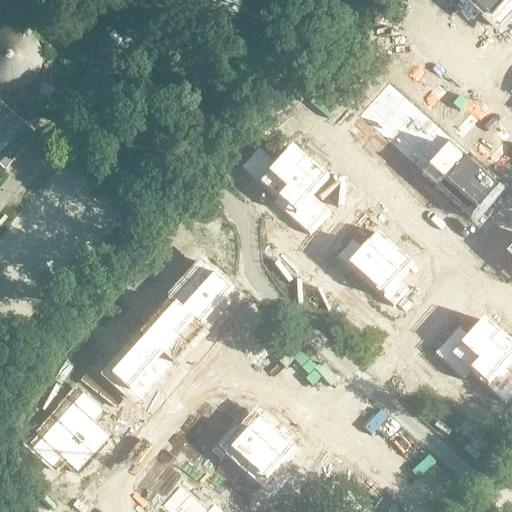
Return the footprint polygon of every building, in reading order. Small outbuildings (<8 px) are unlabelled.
[(511,9),(501,0),(464,0),(498,30),(511,14),(511,9)] [(511,0),(501,0),(511,9),(511,0)] [(0,174),(33,138),(30,135),(0,107),(0,88),(3,90),(10,90),(16,89),(22,86),(28,83),(32,78),(35,74),(37,68),(39,61),(38,55),(37,48),(34,42),(30,37),(24,33),(18,30),(12,29),(5,28),(0,29),(0,174)] [(417,67),(409,76),(416,83),(424,74),(417,67)] [(388,83),(358,117),(375,132),(405,98),(392,86),(388,83)] [(438,86),(430,95),(437,102),(445,93),(438,86)] [(430,95),(422,104),(430,111),(437,102),(430,95)] [(405,98),(375,132),(391,146),(421,113),(405,98)] [(421,113),(391,146),(407,160),(437,127),(421,113)] [(470,115),(462,124),(470,131),(478,122),(470,115)] [(462,124),(454,133),(462,140),(470,131),(462,124)] [(437,127),(407,160),(423,174),(421,176),(421,177),(453,142),(437,127)] [(453,142),(421,177),(438,191),(469,156),(453,142)] [(502,144),(494,153),(502,159),(510,151),(502,144)] [(259,148),(240,169),(276,201),(273,204),(273,205),(311,163),(310,162),(309,163),(291,147),(276,164),(259,148)] [(494,153),(486,162),(494,168),(502,159),(494,153)] [(469,156),(438,191),(454,206),(485,171),(469,156)] [(311,163),(273,205),(310,238),(331,213),(314,198),(330,180),(311,163)] [(485,171),(454,206),(470,221),(502,185),(485,171)] [(352,240),(336,258),(364,284),(396,249),(377,232),(362,249),(352,240)] [(396,249),(364,284),(393,310),(409,291),(400,283),(414,266),(396,249)] [(156,263),(165,271),(171,264),(162,256),(156,263)] [(198,260),(181,279),(218,312),(235,294),(198,260)] [(180,272),(171,264),(165,271),(174,279),(180,272)] [(184,283),(168,300),(204,332),(204,331),(202,329),(218,312),(181,279),(180,280),(184,283)] [(124,299),(132,307),(139,300),(130,292),(124,299)] [(148,308),(139,300),(132,307),(141,315),(148,308)] [(151,316),(150,316),(187,350),(204,332),(168,300),(168,301),(169,303),(155,319),(151,316)] [(150,316),(134,334),(171,368),(187,350),(150,316)] [(458,327),(433,355),(462,381),(503,335),(502,334),(501,336),(483,320),(468,336),(458,327)] [(98,327),(92,335),(100,343),(107,335),(98,327)] [(134,334),(118,352),(155,385),(171,368),(134,334)] [(116,344),(107,335),(100,343),(109,351),(116,344)] [(511,343),(503,335),(462,381),(463,382),(469,374),(505,406),(511,398),(511,375),(506,370),(511,362),(511,343)] [(118,352),(101,371),(139,404),(155,385),(118,352)] [(82,394),(56,422),(95,457),(111,438),(95,423),(104,414),(82,394)] [(235,425),(215,447),(244,473),(278,434),(259,417),(245,434),(235,425)] [(56,422),(30,451),(52,470),(61,461),(78,476),(95,457),(56,422)] [(278,434),(244,473),(272,498),(292,476),(282,468),(297,451),(278,434)] [(166,511),(208,511),(214,505),(214,504),(207,511),(180,487),(161,507),(166,511)]
